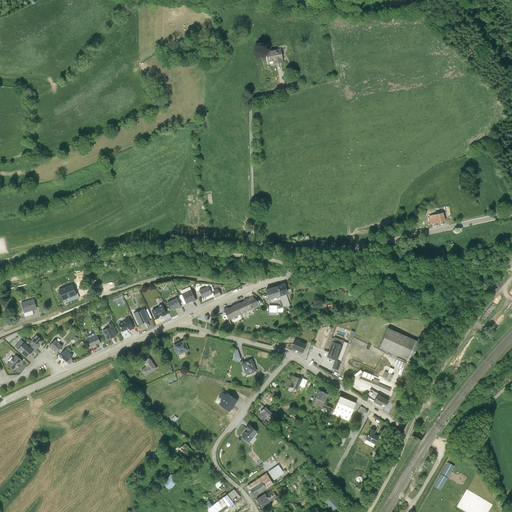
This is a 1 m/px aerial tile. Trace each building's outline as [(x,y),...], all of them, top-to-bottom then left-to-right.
[(282,50),(267,52),(269,63),(273,62),(274,65),(284,64),(282,50)] [(446,216),(432,219),(434,227),(448,224),(446,216)] [(75,299),(71,287),(56,292),(60,304),(75,299)] [(286,288),(279,290),(282,300),(287,299),(289,298),(286,289),(286,288)] [(212,298),(208,290),(198,295),(202,303),(212,298)] [(279,290),(267,294),(270,304),(281,301),(282,300),(279,290)] [(219,293),(213,296),(216,302),(222,300),(219,293)] [(196,304),(191,294),(181,298),(186,309),(196,304)] [(282,300),(281,301),(284,312),(291,310),(287,299),(282,300)] [(32,302),(19,305),(22,317),(35,313),(32,302)] [(176,302),(167,307),(171,315),(177,312),(177,313),(181,311),(176,302)] [(248,302),(236,308),(241,320),(254,314),(248,302)] [(236,308),(224,313),(229,325),(241,320),(236,308)] [(158,312),(151,315),(155,324),(166,319),(161,309),(157,310),(158,312)] [(133,318),(138,331),(149,326),(143,313),(133,318)] [(124,325),(117,328),(121,337),(128,334),(129,335),(133,333),(128,321),(123,323),(124,325)] [(100,335),(105,346),(117,340),(111,328),(107,329),(108,332),(100,335)] [(423,347),(392,333),(382,353),(414,367),(423,347)] [(85,342),(89,352),(99,348),(94,338),(85,342)] [(36,351),(41,345),(34,339),(29,345),(36,351)] [(47,351),(55,358),(61,350),(53,344),(47,351)] [(29,345),(25,349),(31,355),(28,358),(30,359),(37,352),(36,351),(29,345)] [(184,345),(173,351),(177,361),(188,355),(184,345)] [(308,350),(296,345),(292,353),(304,358),(308,350)] [(336,345),(330,361),(340,365),(347,349),(336,345)] [(28,358),(31,355),(25,349),(22,346),(16,353),(25,362),(28,358)] [(57,360),(65,367),(71,360),(64,353),(57,360)] [(12,375),(20,366),(13,359),(4,368),(12,375)] [(156,373),(148,362),(142,367),(145,371),(140,375),(145,382),(156,373)] [(257,377),(252,364),(242,369),(247,381),(257,377)] [(342,375),(344,366),(338,364),(335,373),(342,375)] [(399,365),(398,371),(406,374),(408,368),(399,365)] [(387,392),(389,388),(366,377),(362,386),(391,399),(393,394),(387,392)] [(388,377),(386,382),(389,383),(388,385),(392,387),(394,379),(388,377)] [(303,384),(294,381),(290,392),(299,396),(303,384)] [(326,407),(329,399),(320,396),(317,403),(326,407)] [(238,406),(228,398),(219,410),(229,417),(238,406)] [(387,413),(391,406),(381,400),(376,408),(387,413)] [(350,427),(358,409),(342,402),(336,415),(326,410),(323,415),(350,427)] [(326,407),(317,403),(314,410),(323,414),(326,407)] [(369,416),(363,412),(359,416),(365,421),(369,416)] [(272,425),(275,421),(267,413),(260,421),(265,426),(268,422),(272,425)] [(259,436),(250,429),(240,441),(249,449),(259,436)] [(368,445),(377,449),(381,442),(376,440),(378,436),(373,434),(368,445)] [(196,459),(185,449),(168,463),(173,469),(182,462),(189,468),(196,459)] [(160,460),(157,457),(151,463),(153,466),(160,460)] [(451,467),(436,492),(444,496),(458,471),(451,467)] [(279,470),(269,477),(274,485),(284,478),(279,470)] [(170,479),(161,489),(168,496),(177,486),(170,479)] [(273,489),(266,479),(247,491),(255,502),(273,489)] [(214,497),(223,489),(219,484),(210,493),(214,497)] [(274,493),(257,505),(261,511),(262,511),(279,501),(274,493)] [(288,499),(285,495),(280,499),(283,503),(288,499)] [(226,511),(233,507),(227,500),(213,510),(209,505),(204,509),(205,511),(226,511)] [(338,511),(342,510),(334,501),(326,507),(330,511),(338,511)]
